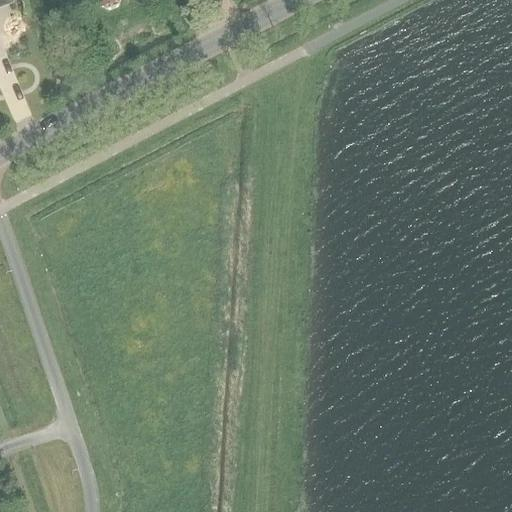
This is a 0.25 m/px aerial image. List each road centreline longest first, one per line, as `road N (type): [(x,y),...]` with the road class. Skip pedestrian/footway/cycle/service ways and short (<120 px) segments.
road 1 (secondary): [(0,153),(298,0)]
road 2 (residential): [(0,217),(84,464),(92,511)]
